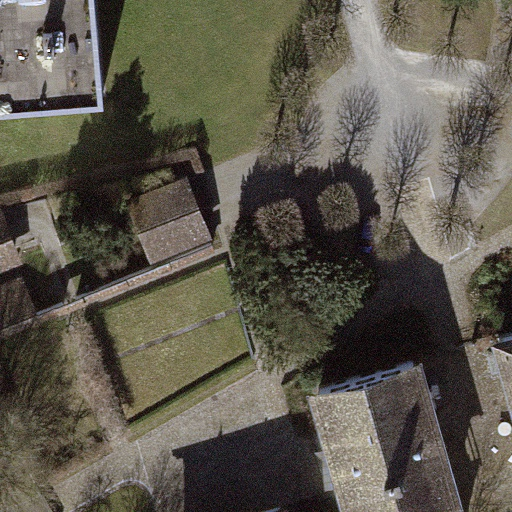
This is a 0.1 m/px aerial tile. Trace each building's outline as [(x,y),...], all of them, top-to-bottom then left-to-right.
[(105,0),(73,0),(0,5),(0,124),(115,116),(105,0)] [(170,294),(236,267),(202,184),(136,210),(170,294)] [(0,286),(33,274),(13,221),(0,225),(0,286)] [(0,300),(0,350),(50,330),(32,287),(0,300)] [(468,511),(433,377),(325,404),(353,511),(468,511)]
